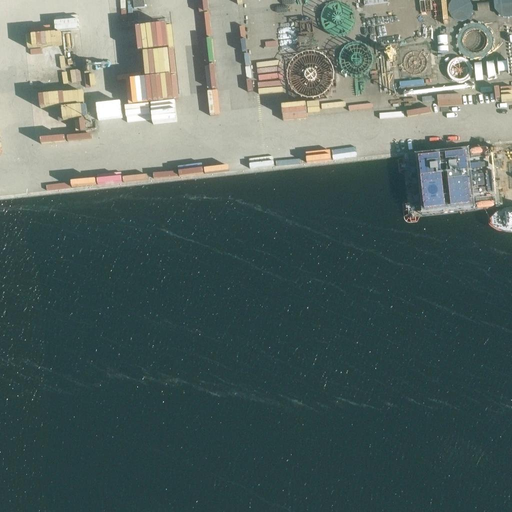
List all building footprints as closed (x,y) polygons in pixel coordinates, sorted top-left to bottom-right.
[(143,0),(142,0),(133,1),(134,9),(145,8),(143,0)] [(450,0),(451,19),(471,19),(471,0),(450,0)] [(511,0),(498,0),(499,16),(511,15),(511,0)] [(294,88),(308,97),(318,97),(330,92),(337,82),(336,64),(354,77),(366,76),(375,64),(374,55),(371,47),(360,39),(368,27),(361,9),(352,9),(343,12),(338,20),(339,28),(334,34),(331,35),(332,43),(328,49),(335,54),(332,55),(333,59),(321,51),(309,52),(300,55),(290,69),(290,77),(294,88)] [(511,21),(498,21),(496,39),(511,40),(511,21)] [(34,56),(35,66),(50,64),(48,54),(34,56)] [(475,64),(477,80),(497,77),(494,61),(485,63),(486,68),(487,68),(488,75),(484,75),(482,63),(475,64)] [(464,95),(461,75),(442,77),(444,97),(464,95)] [(87,94),(33,100),(36,127),(41,126),(43,143),(62,141),(62,137),(86,134),(83,107),(88,107),(87,94)]
